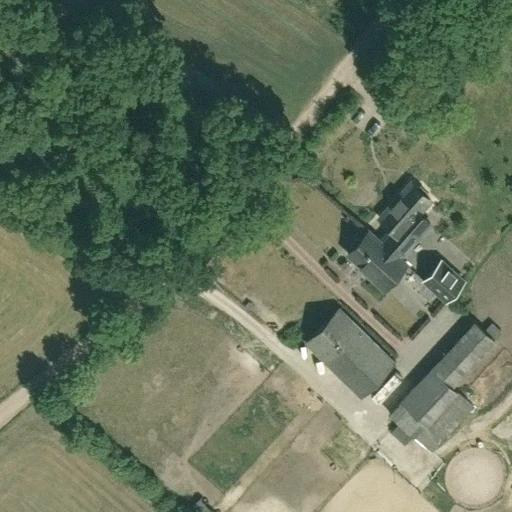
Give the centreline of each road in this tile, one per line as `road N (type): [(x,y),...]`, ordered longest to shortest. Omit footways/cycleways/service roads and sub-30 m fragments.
road 1 (track): [(0,419),(185,264),(405,0)]
road 2 (unknown): [(0,210),(77,266),(152,292)]
